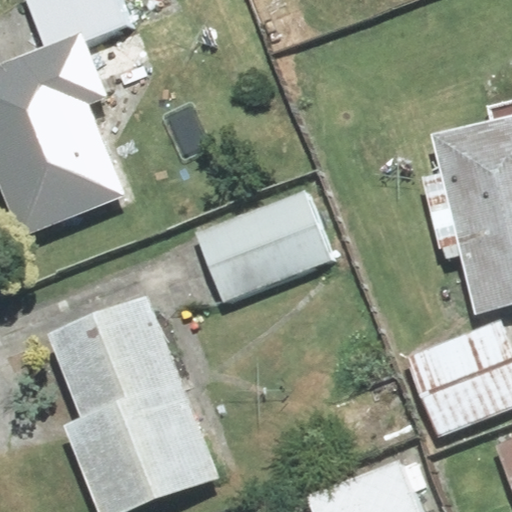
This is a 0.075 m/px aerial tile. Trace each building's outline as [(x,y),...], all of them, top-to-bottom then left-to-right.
[(49,0),(66,46),(0,70),(0,148),(8,146),(42,237),(146,198),(110,101),(128,94),(110,43),(152,28),(141,0),(49,0)] [(200,102),(168,117),(192,167),(224,152),(200,102)] [(511,304),(511,114),(464,121),(473,180),(445,184),(455,254),(480,250),(489,308),(511,304)] [(241,303),(353,258),(326,190),(214,234),(241,303)] [(152,511),(244,478),(175,293),(76,331),(107,415),(87,422),(120,511),(152,511)] [(457,439),(511,419),(511,329),(429,358),(457,439)] [(332,511),(440,511),(424,462),(327,495),(332,511)]
